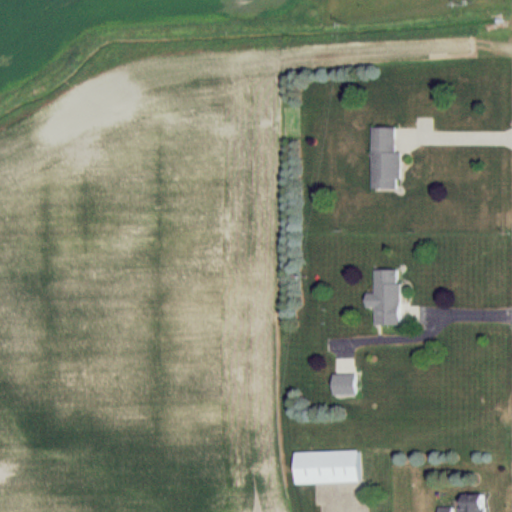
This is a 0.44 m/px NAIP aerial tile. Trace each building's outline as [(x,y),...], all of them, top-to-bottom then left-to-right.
[(378,127),(376,193),(407,194),(408,152),(400,152),(401,127),(378,127)] [(381,266),(407,267),(405,324),(380,324),(380,310),(372,309),(372,295),(380,295),(381,266)] [(341,373),(364,373),(363,395),(340,394),(341,373)] [(301,457),(362,454),(364,483),(302,486),(301,457)] [(447,505),(447,511),(490,511),(490,494),(468,495),(468,505),(447,505)]
